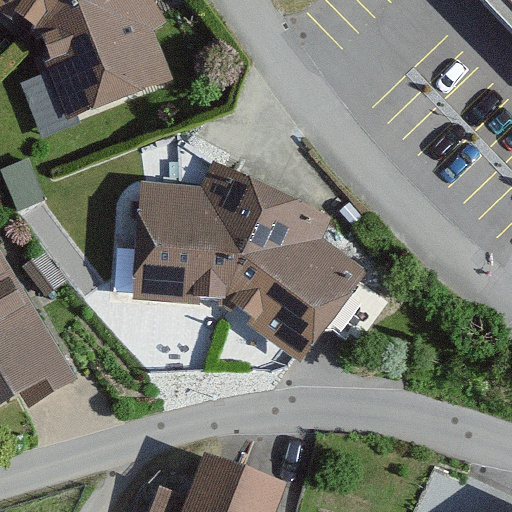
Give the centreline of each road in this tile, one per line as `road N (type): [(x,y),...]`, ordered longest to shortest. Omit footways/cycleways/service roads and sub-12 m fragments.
road 1 (residential): [(511,449),(405,415),(308,409),(230,416),(0,477)]
road 2 (residential): [(235,0),(371,181),(493,283)]
